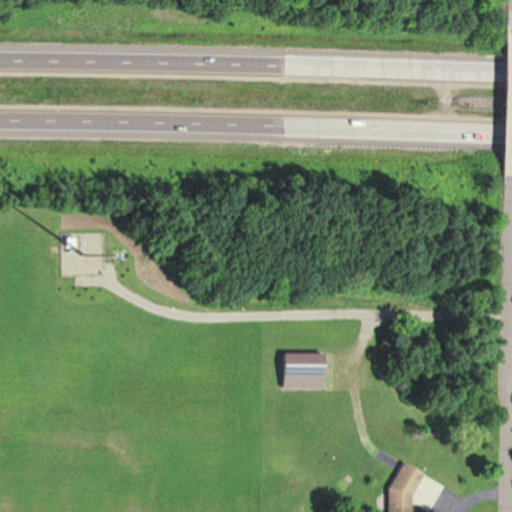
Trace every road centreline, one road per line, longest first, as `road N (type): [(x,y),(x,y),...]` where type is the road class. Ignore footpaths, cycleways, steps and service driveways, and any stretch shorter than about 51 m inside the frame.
road 1 (motorway): [(0,123),(511,137)]
road 2 (motorway): [(511,71),(0,59)]
road 3 (residential): [(511,238),(506,511)]
